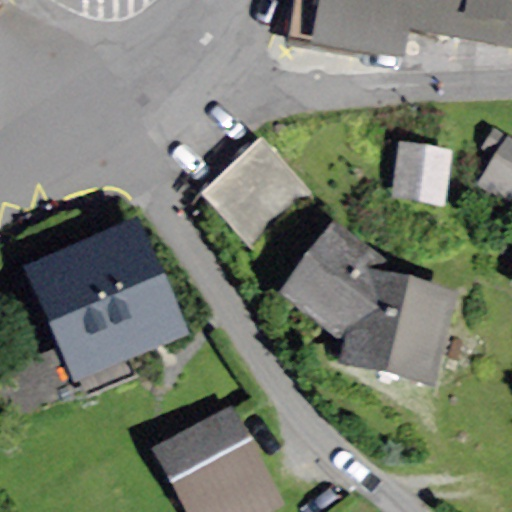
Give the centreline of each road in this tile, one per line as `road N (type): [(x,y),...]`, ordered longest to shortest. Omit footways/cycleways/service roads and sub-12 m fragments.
road 1 (residential): [(404,511),(297,415),(101,124)]
road 2 (residential): [(157,68),(290,91),(511,80)]
road 3 (residential): [(0,17),(101,124)]
road 4 (tertiary): [(101,124),(0,192)]
